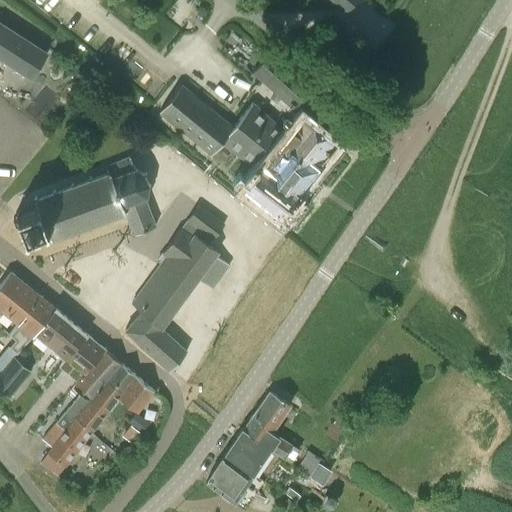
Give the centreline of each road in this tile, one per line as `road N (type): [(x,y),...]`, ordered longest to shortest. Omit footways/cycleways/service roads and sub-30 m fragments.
road 1 (unclassified): [(143,511),(210,445),(416,141)]
road 2 (track): [(511,33),(440,236),(440,279),(449,298)]
road 3 (residential): [(235,0),(416,141)]
road 4 (residential): [(166,381),(0,244)]
road 5 (unclassified): [(416,141),(506,0)]
road 6 (residential): [(166,381),(177,401),(167,432),(111,511)]
